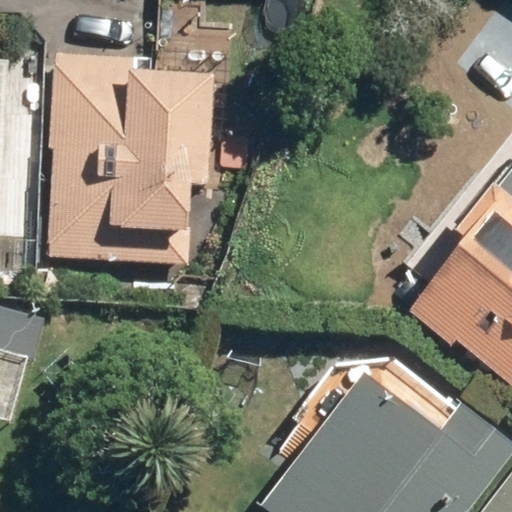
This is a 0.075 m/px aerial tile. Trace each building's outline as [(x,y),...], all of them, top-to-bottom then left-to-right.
[(59,151),(53,255),(147,261),(149,231),(202,234),(204,187),(223,189),(230,75),(158,71),(159,60),(59,54),(54,150),(59,151)] [(0,237),(31,239),(38,60),(0,58),(0,237)] [(511,185),(461,242),(476,255),(427,311),(511,386),(511,185)] [(487,511),(511,477),(511,422),(477,397),(454,430),(374,372),(272,511),(487,511)] [(511,511),(511,477),(487,511),(511,511)]
